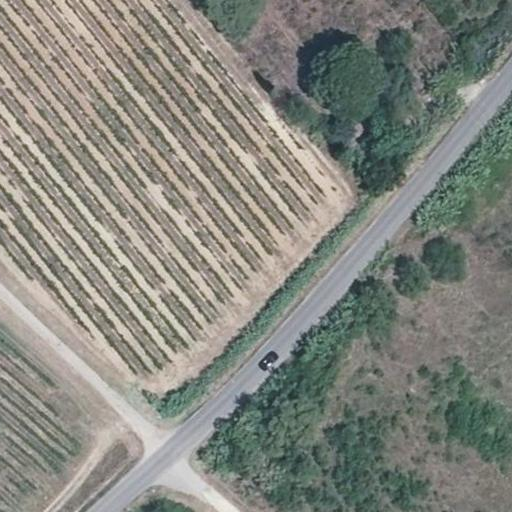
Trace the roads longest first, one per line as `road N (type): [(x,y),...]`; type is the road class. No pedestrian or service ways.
road 1 (tertiary): [(104,511),(412,198),(511,77)]
road 2 (track): [(0,292),(227,511)]
road 3 (track): [(50,511),(134,417)]
